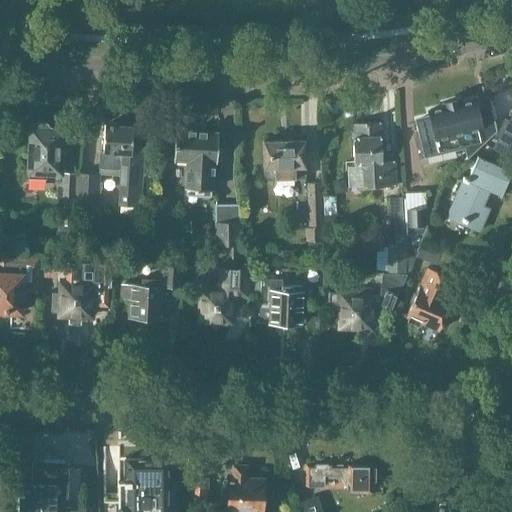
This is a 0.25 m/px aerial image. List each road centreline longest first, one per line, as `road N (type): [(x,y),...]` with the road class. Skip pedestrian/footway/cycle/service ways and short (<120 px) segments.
road 1 (secondary): [(20,64),(315,69),(416,59),(511,34)]
road 2 (residential): [(476,417),(0,396)]
